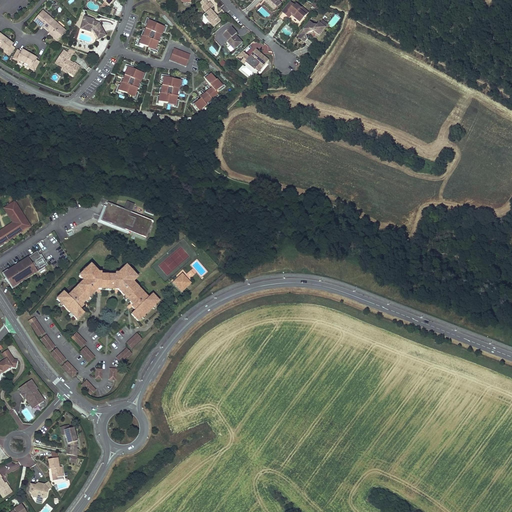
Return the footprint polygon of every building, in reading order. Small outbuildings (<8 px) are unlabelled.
[(264,0),(274,9),(281,2),(278,0),(277,0),(273,5),(268,0),(264,0)] [(214,27),(221,20),(210,9),(214,6),(210,2),(203,8),(207,12),(203,15),(214,27)] [(295,6),(290,2),(282,12),(289,17),(291,14),(300,21),(305,14),(299,9),(300,7),(296,4),(295,6)] [(47,29),(55,20),(52,18),(51,19),(46,15),(47,13),(43,10),(40,14),(37,17),(34,21),(38,24),(39,23),(44,27),(47,29)] [(333,29),(340,17),(335,14),(328,26),(333,29)] [(107,35),(100,22),(95,20),(95,19),(85,16),(81,29),(91,32),(92,30),(93,31),(98,40),(107,35)] [(150,18),(147,17),(145,24),(144,25),(147,26),(146,29),(147,29),(145,33),(144,36),(143,35),(142,38),(140,37),(139,39),(137,45),(139,46),(140,44),(151,48),(150,50),(151,50),(158,53),(159,51),(156,50),(159,42),(161,42),(162,40),(163,37),(160,36),(161,34),(162,34),(163,32),(165,33),(166,32),(168,25),(166,24),(165,26),(149,20),(150,18)] [(58,23),(55,20),(47,29),(50,32),(55,36),(54,38),(58,40),(61,37),(64,34),(64,33),(67,30),(63,27),(62,28),(57,24),(58,23)] [(304,43),(307,38),(306,35),(308,33),(313,31),(318,36),(325,27),(319,23),(317,25),(314,25),(310,22),(304,30),(304,31),(298,38),(304,43)] [(239,44),(241,44),(244,41),(237,34),(238,32),(233,27),(232,27),(224,34),(230,40),(229,41),(233,46),(230,48),(233,51),(239,46),(239,44)] [(13,45),(10,43),(11,42),(7,39),(1,47),(5,50),(8,52),(7,53),(10,55),(16,48),(13,45)] [(251,55),(255,51),(250,46),(246,50),(251,55)] [(175,48),(171,59),(186,65),(190,54),(175,48)] [(26,51),(25,53),(22,52),(19,50),(14,58),(18,60),(18,59),(21,61),(25,63),(30,54),(26,51)] [(64,66),(68,69),(69,71),(69,72),(75,76),(81,66),(75,62),(74,63),(70,60),(69,59),(70,58),(71,59),(74,55),(69,52),(68,53),(64,50),(57,61),(64,66)] [(243,61),(249,55),(244,50),(238,56),(243,61)] [(253,59),(249,55),(243,61),(247,65),(249,62),(261,74),(271,64),(260,52),(253,59)] [(37,60),(34,58),(35,56),(30,54),(25,63),(30,65),(32,67),(32,68),(35,70),(40,62),(37,60)] [(133,66),(127,64),(126,66),(128,67),(125,75),(126,75),(125,78),(123,77),(122,78),(121,82),(123,82),(122,85),(119,84),(119,85),(116,92),(119,93),(120,90),(136,96),(135,99),(137,99),(140,93),(140,92),(138,91),(139,88),(140,89),(142,86),(142,84),(140,83),(141,81),(143,78),(145,79),(145,78),(148,72),(145,71),(144,73),(133,69),(134,67),(133,66)] [(205,76),(206,78),(213,87),(211,88),(208,84),(206,86),(209,89),(210,90),(205,93),(202,89),(200,91),(203,94),(203,95),(201,97),(202,98),(200,99),(198,97),(197,99),(192,102),(193,104),(195,103),(201,110),(208,104),(206,103),(208,101),(210,103),(213,100),(212,98),(214,96),(216,98),(220,95),(218,93),(216,90),(219,89),(220,91),(227,85),(225,83),(223,85),(218,78),(217,79),(212,73),(210,75),(209,73),(207,74),(205,76)] [(169,75),(162,74),(162,76),(164,77),(163,85),(164,85),(163,88),(161,87),(161,88),(160,92),(162,93),(161,96),(158,95),(158,96),(157,103),(160,103),(160,101),(177,104),(176,107),(179,107),(180,100),(180,99),(178,99),(179,96),(180,96),(181,92),(181,91),(179,90),(179,88),(180,88),(180,85),(183,86),(183,85),(184,78),(182,77),(181,80),(170,78),(170,75),(169,75)] [(15,200),(5,207),(15,222),(0,231),(0,246),(31,225),(15,200)] [(154,219),(109,202),(107,206),(102,219),(118,225),(119,224),(126,227),(126,228),(130,230),(147,236),(154,219)] [(118,225),(102,219),(107,206),(105,204),(99,221),(129,232),(130,230),(126,228),(126,227),(119,224),(118,225)] [(39,251),(4,273),(9,280),(14,287),(48,265),(39,251)] [(85,299),(87,297),(90,294),(91,296),(98,289),(101,289),(101,287),(108,287),(115,287),(115,290),(118,290),(124,297),(126,295),(129,298),(131,300),(129,302),(133,305),(132,307),(135,310),(131,314),(138,321),(142,318),(141,316),(144,314),(145,315),(153,308),(151,307),(154,304),(155,305),(159,301),(152,294),(148,298),(133,282),(138,278),(133,273),(131,274),(128,271),(130,269),(126,266),(119,273),(115,273),(115,275),(115,277),(108,277),(101,277),(101,275),(101,273),(98,273),(91,265),(86,269),(88,271),(85,274),(83,272),(79,276),(83,281),(68,296),(64,292),(56,299),(60,303),(61,302),(64,304),(62,306),(70,314),(72,312),(74,315),(73,316),(77,320),(84,313),(80,309),(84,306),(82,305),(86,301),(85,299)] [(182,274),(173,283),(182,292),(191,283),(182,274)] [(37,321),(30,325),(39,337),(44,333),(37,321)] [(76,333),(71,337),(81,348),(86,343),(76,333)] [(137,333),(126,343),(131,349),(142,339),(137,333)] [(46,335),(40,340),(49,351),(55,347),(46,335)] [(85,347),(80,352),(90,362),(95,357),(85,347)] [(132,353),(127,348),(116,358),(121,363),(132,353)] [(56,349),(51,353),(60,365),(66,360),(56,349)] [(7,350),(1,354),(5,360),(0,363),(0,373),(2,372),(2,373),(12,366),(16,367),(18,360),(10,359),(11,356),(7,350)] [(67,362),(62,367),(72,377),(77,372),(67,362)] [(28,398),(28,402),(32,409),(44,401),(36,389),(37,389),(31,380),(18,388),(21,393),(19,394),(23,399),(25,397),(26,396),(28,398)] [(84,388),(88,393),(93,388),(89,383),(84,388)] [(69,427),(67,424),(59,426),(62,434),(65,433),(64,429),(69,427)] [(69,447),(68,455),(71,455),(77,457),(79,449),(75,448),(76,443),(75,440),(77,439),(73,426),(69,427),(64,429),(65,433),(68,442),(70,442),(71,443),(71,447),(69,447)] [(58,458),(48,459),(49,469),(52,468),(52,470),(51,470),(52,475),(56,475),(56,477),(63,476),(62,466),(60,467),(58,458)] [(12,492),(7,485),(6,486),(4,483),(1,478),(2,477),(0,475),(0,493),(3,498),(12,492)] [(37,499),(41,500),(47,496),(48,490),(44,484),(38,483),(37,486),(30,484),(29,491),(33,497),(35,496),(37,499)]
